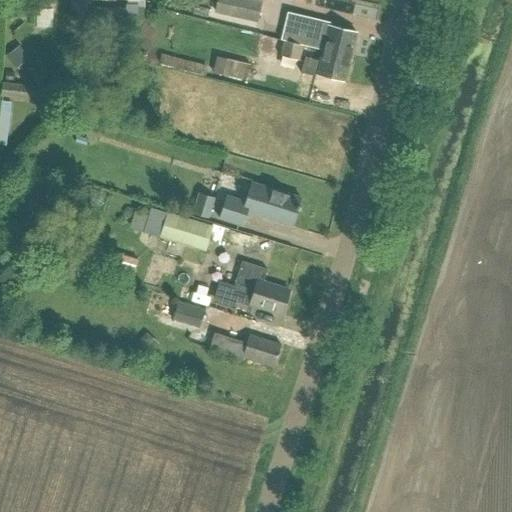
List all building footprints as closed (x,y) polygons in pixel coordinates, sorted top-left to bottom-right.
[(256,22),(261,0),(259,0),(215,0),(213,13),(256,22)] [(330,24),(288,13),(281,40),(302,45),(322,50),(350,57),(356,33),(329,26),(330,24)] [(257,50),(298,60),(302,45),(281,40),(260,35),(257,50)] [(91,75),(92,43),(83,43),(65,42),(63,83),(73,83),(73,75),(91,75)] [(17,46),(4,57),(14,69),(27,57),(17,46)] [(344,81),(350,57),(322,50),(319,61),(304,57),(300,73),(310,75),(310,73),(344,81)] [(215,55),(212,73),(248,79),(251,61),(215,55)] [(176,59),(175,68),(197,70),(198,60),(176,59)] [(0,95),(43,100),(44,86),(1,82),(0,95)] [(8,118),(0,118),(0,137),(0,141),(9,141),(8,118)] [(291,226),(300,198),(251,182),(245,202),(226,196),(219,218),(242,225),(246,212),(291,226)] [(207,218),(213,198),(197,193),(190,213),(207,218)] [(203,251),(211,226),(166,212),(158,237),(203,251)] [(288,291),(274,286),(275,285),(263,281),(267,269),(241,261),(233,288),(220,284),(215,300),(233,306),(235,299),(274,311),(273,313),(282,316),(285,307),(283,307),(288,291)] [(197,328),(203,309),(176,301),(170,319),(197,328)] [(145,334),(135,344),(146,356),(157,345),(145,334)] [(243,357),(274,366),(281,344),(249,335),(246,344),(216,334),(211,349),(242,359),(243,357)]
